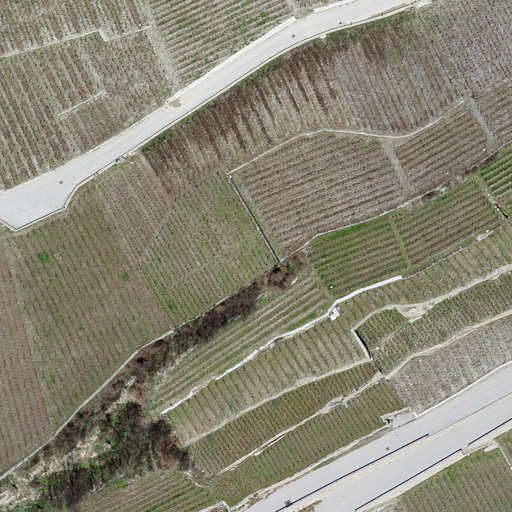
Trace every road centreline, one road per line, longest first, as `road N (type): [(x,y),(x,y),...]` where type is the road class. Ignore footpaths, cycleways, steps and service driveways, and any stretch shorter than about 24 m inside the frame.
road 1 (track): [(0,205),(264,47),(390,0)]
road 2 (unclassified): [(263,511),(511,379)]
road 3 (track): [(338,511),(511,414)]
